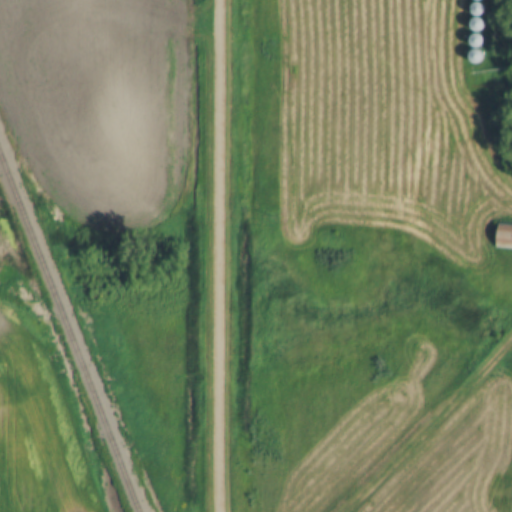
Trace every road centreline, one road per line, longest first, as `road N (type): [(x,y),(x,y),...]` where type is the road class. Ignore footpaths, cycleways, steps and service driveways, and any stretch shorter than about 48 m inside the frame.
road 1 (residential): [(218,511),(218,0)]
road 2 (track): [(344,511),(511,331)]
